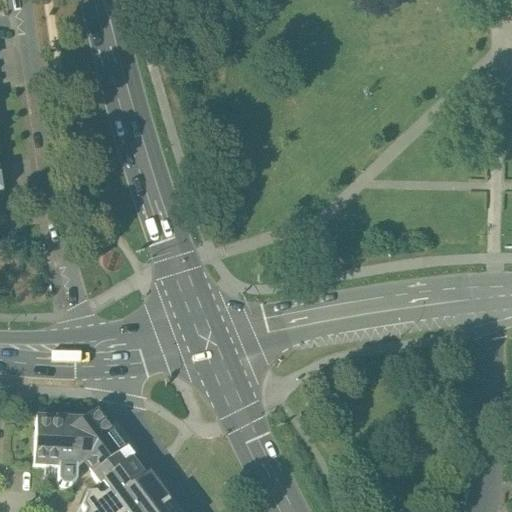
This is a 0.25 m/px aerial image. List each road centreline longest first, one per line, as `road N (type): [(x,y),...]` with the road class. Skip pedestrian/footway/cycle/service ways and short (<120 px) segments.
road 1 (residential): [(95,356),(42,177),(16,0)]
road 2 (primary): [(108,0),(201,342)]
road 3 (tertiary): [(488,292),(385,302),(201,342)]
road 4 (residential): [(472,511),(498,386),(488,292)]
road 5 (primary): [(201,342),(290,511)]
road 6 (residential): [(202,511),(95,356)]
